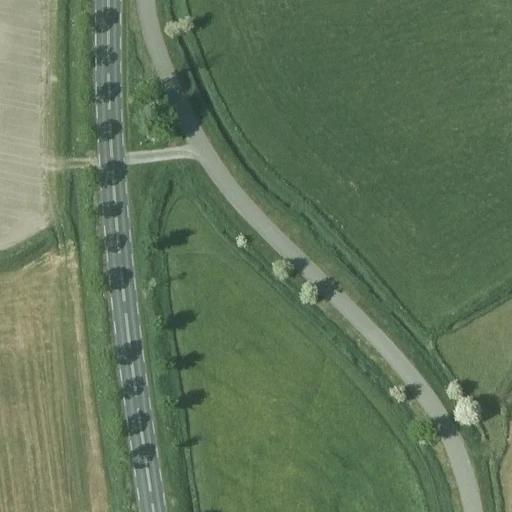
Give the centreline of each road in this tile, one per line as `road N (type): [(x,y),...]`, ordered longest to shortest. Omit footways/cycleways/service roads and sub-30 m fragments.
road 1 (unclassified): [(464,511),(436,422),(379,348),(198,156),(155,59),(145,0)]
road 2 (primary): [(155,511),(110,164),(108,0)]
